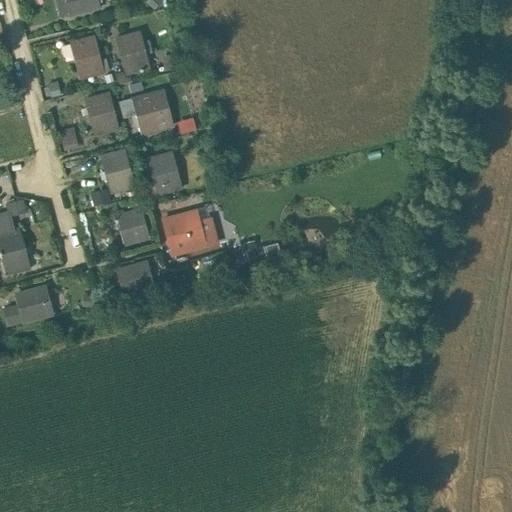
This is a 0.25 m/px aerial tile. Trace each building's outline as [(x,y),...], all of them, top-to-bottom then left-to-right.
[(65,0),(69,16),(93,10),(90,0),(65,0)] [(133,34),(115,39),(125,74),(149,68),(145,54),(139,55),(133,34)] [(93,37),(76,42),(85,77),(103,72),(93,37)] [(171,126),(161,91),(120,102),(124,118),(135,115),(140,134),(171,126)] [(118,129),(109,93),(90,98),(94,112),(88,113),(90,123),(97,122),(100,133),(118,129)] [(124,151),(107,155),(116,190),(134,185),(124,151)] [(175,189),(165,155),(147,160),(154,183),(147,185),(149,195),(157,193),(157,194),(175,189)] [(140,211),(123,215),(130,241),(147,237),(140,211)] [(181,214),(163,219),(172,255),(204,246),(197,221),(184,224),(181,214)] [(9,216),(0,218),(0,234),(13,231),(9,216)] [(23,269),(13,231),(0,234),(0,254),(5,273),(23,269)] [(140,264),(116,271),(123,296),(147,290),(140,264)] [(46,287),(39,289),(46,315),(53,313),(46,287)] [(39,289),(14,296),(22,322),(46,315),(39,289)] [(22,322),(17,305),(7,308),(4,312),(8,325),(22,322)]
